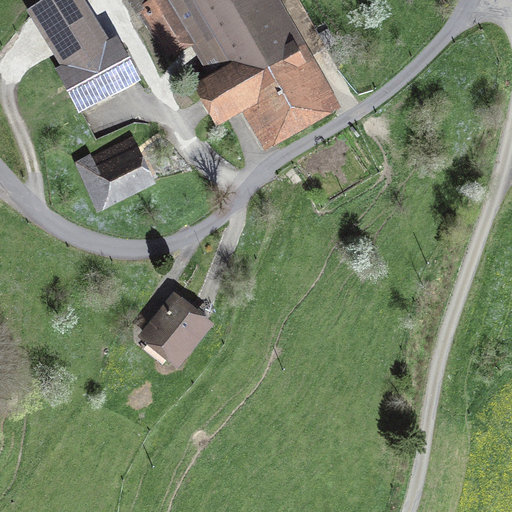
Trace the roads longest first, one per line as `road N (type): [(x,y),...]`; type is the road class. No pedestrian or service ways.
road 1 (unclassified): [(471,0),(396,93),(270,168),(222,224),(178,248),(114,253),(67,234),(16,195),(0,170)]
road 2 (unclassified): [(511,139),(451,326),(411,511)]
